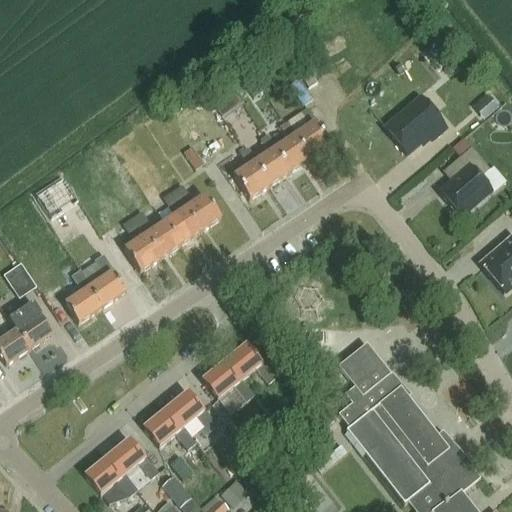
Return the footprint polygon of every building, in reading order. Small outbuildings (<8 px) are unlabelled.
[(317,87),(306,70),(297,75),(309,92),(317,87)] [(238,74),(229,77),(234,92),(243,89),(238,74)] [(230,87),(210,101),(217,110),(216,111),(222,120),(243,106),(230,87)] [(420,100),(384,130),(402,153),(408,160),(429,142),(432,146),(447,133),(442,127),(420,100)] [(295,140),(310,164),(330,151),(315,127),(317,126),(308,113),(300,118),(300,119),(298,120),(299,121),(291,126),(299,137),(297,139),(295,140)] [(277,152),(275,154),(291,177),(310,164),(295,140),(297,139),(288,126),(280,131),(289,145),(277,152)] [(257,166),(255,167),(270,191),(291,177),(275,154),(277,152),(268,139),(259,145),(268,158),(257,166)] [(216,144),(209,149),(213,155),(220,150),(216,144)] [(192,151),(184,156),(191,167),(199,161),(192,151)] [(248,171),(234,181),(249,205),(270,191),(255,167),(257,166),(248,152),(239,158),(248,171)] [(460,222),(469,214),(491,195),(479,182),(489,173),(471,152),(460,161),(469,172),(439,197),(460,222)] [(172,196),(177,205),(187,198),(181,190),(172,196)] [(168,211),(177,205),(172,196),(162,203),(168,211)] [(205,200),(185,214),(201,238),(221,224),(205,200)] [(81,207),(69,215),(82,236),(94,228),(81,207)] [(185,214),(164,227),(180,251),(201,238),(185,214)] [(180,251),(164,227),(154,235),(142,216),(132,223),(137,230),(144,241),(160,265),(180,251)] [(129,236),(137,230),(132,223),(123,228),(129,236)] [(144,241),(124,255),(139,278),(160,265),(144,241)] [(504,297),(511,290),(511,243),(481,270),(504,297)] [(113,277),(115,276),(104,259),(94,266),(105,282),(92,291),(90,292),(103,313),(126,297),(113,277)] [(22,270),(4,282),(19,305),(37,293),(22,270)] [(92,291),(84,279),(81,275),(71,281),(82,298),(65,309),(78,329),(103,313),(90,292),(92,291)] [(53,339),(41,321),(42,320),(33,307),(8,324),(16,336),(29,355),(53,339)] [(29,355),(16,336),(4,344),(0,337),(0,363),(5,371),(29,355)] [(445,455),(436,444),(439,441),(435,435),(406,399),(384,371),(367,349),(338,372),(354,392),(345,400),(346,401),(352,409),(339,419),(349,433),(346,435),(404,510),(408,507),(412,511),(472,511),(462,498),(481,483),(453,448),(445,455)] [(247,350),(225,368),(241,387),(242,385),(255,375),(268,390),(277,383),(264,367),(262,368),(247,350)] [(225,368),(202,387),(217,406),(234,392),(246,407),(255,401),(242,385),(241,387),(225,368)] [(188,398),(167,415),(182,435),(184,433),(197,423),(209,438),(218,431),(205,415),(203,416),(188,398)] [(167,415),(143,434),(159,453),(175,440),(188,455),(196,448),(184,433),(182,435),(167,415)] [(300,454),(337,423),(332,417),(293,446),(300,454)] [(258,434),(244,446),(253,458),(268,445),(258,434)] [(130,445),(108,463),(124,482),(126,481),(139,470),(151,485),(159,478),(147,462),(145,464),(130,445)] [(239,446),(230,454),(244,470),(253,463),(239,446)] [(335,464),(349,454),(343,446),(329,457),(335,464)] [(108,463),(85,482),(100,501),(102,500),(109,509),(129,502),(138,496),(126,481),(124,482),(108,463)] [(139,470),(126,481),(138,496),(151,485),(139,470)] [(178,511),(180,511),(191,503),(173,481),(161,491),(178,511)] [(236,511),(248,501),(236,488),(224,498),(236,511)]
